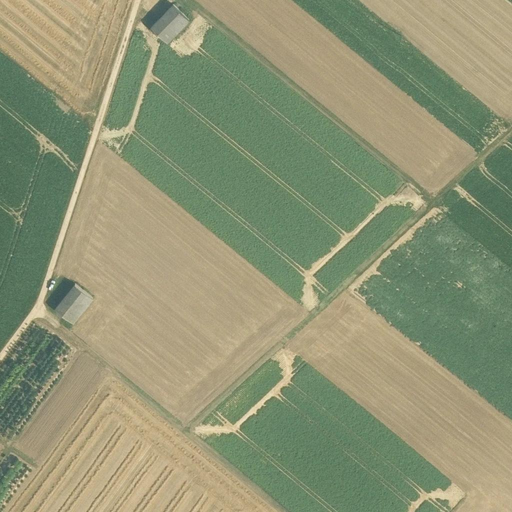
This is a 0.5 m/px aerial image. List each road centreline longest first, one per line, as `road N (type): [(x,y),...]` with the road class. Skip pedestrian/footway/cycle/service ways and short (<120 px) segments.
road 1 (track): [(192,440),(511,147)]
road 2 (track): [(0,362),(36,314),(138,0)]
road 3 (track): [(441,211),(188,0)]
road 4 (track): [(281,511),(66,337)]
